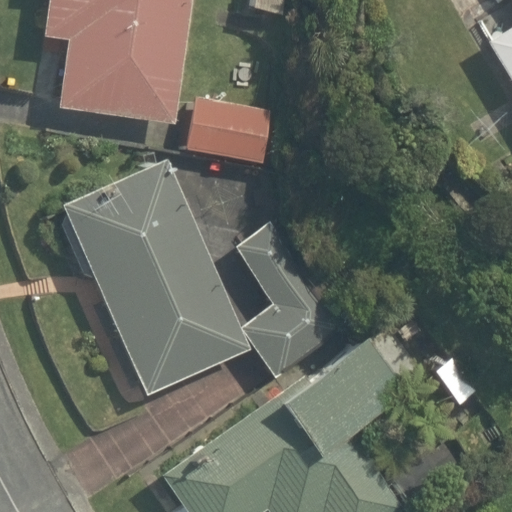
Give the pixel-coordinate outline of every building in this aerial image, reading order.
[(157,123),(176,0),(30,0),(25,34),(50,38),(39,107),(157,123)] [(238,0),(237,6),(277,17),(281,0),(238,0)] [(511,0),(503,0),(511,13),(511,16),(471,40),(511,109),(511,0)] [(266,111),(184,96),(174,147),(256,162),(266,111)] [(150,156),(44,202),(129,395),(235,348),(225,326),(150,156)] [(225,326),(235,348),(239,347),(260,377),(332,328),(256,222),(220,247),(260,303),(225,326)] [(384,388),(348,334),(140,473),(167,511),(245,511),(249,510),(250,511),(387,511),(394,507),(335,421),(384,388)]
